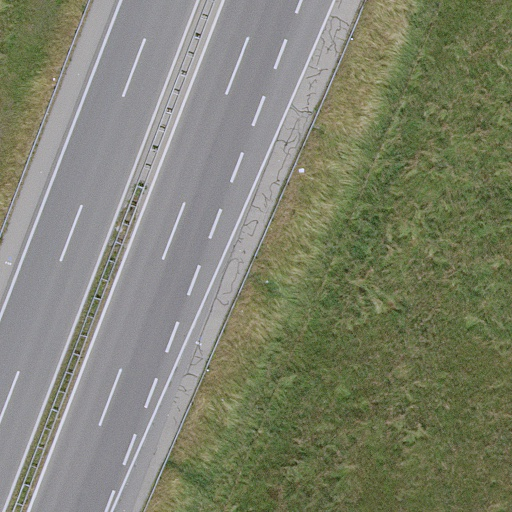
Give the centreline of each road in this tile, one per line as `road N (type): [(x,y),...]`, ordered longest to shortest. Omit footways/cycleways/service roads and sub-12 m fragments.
road 1 (motorway): [(66,511),(260,0)]
road 2 (motorway): [(157,0),(0,416)]
